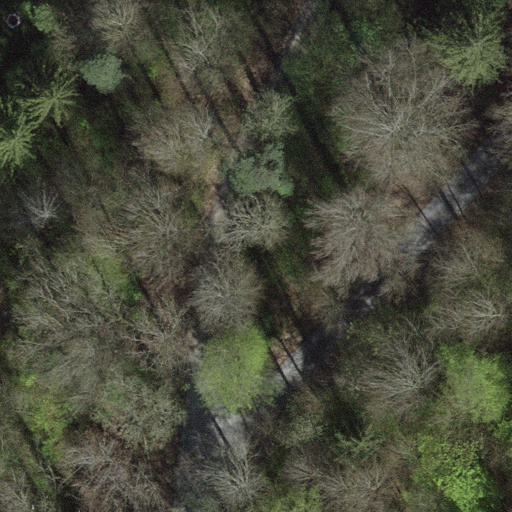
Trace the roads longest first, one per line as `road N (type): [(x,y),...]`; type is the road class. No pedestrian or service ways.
road 1 (track): [(511,135),(250,422),(194,511)]
road 2 (track): [(250,422),(209,339),(212,279),(236,184),(318,0)]
